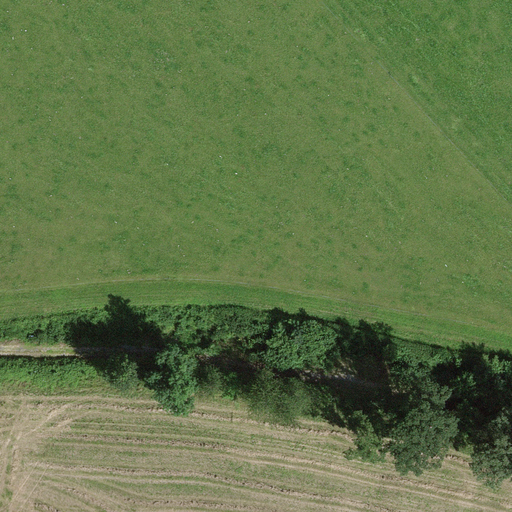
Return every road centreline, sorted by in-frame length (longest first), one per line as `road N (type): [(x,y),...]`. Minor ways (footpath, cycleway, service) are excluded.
road 1 (track): [(511,418),(319,370),(137,355),(0,355)]
road 2 (track): [(412,87),(329,0)]
